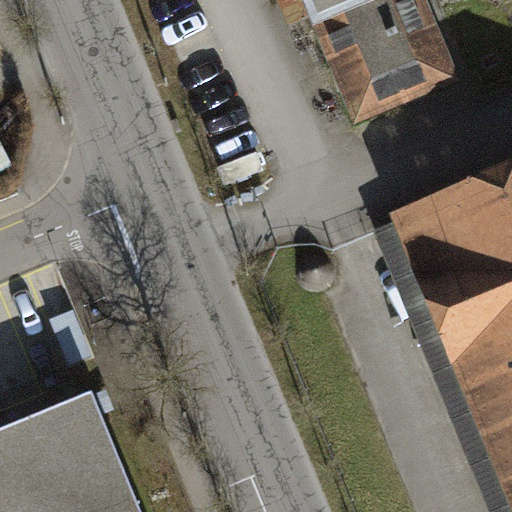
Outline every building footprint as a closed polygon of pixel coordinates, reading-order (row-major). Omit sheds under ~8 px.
[(309,0),(317,17),(355,0),(309,0)] [(355,0),(317,17),(359,117),(452,78),(418,0),(355,0)] [(20,104),(0,112),(0,120),(7,138),(30,129),(20,104)] [(511,175),(403,220),(511,484),(511,175)] [(59,323),(76,365),(99,356),(82,314),(59,323)] [(0,430),(0,511),(141,511),(93,393),(0,430)]
